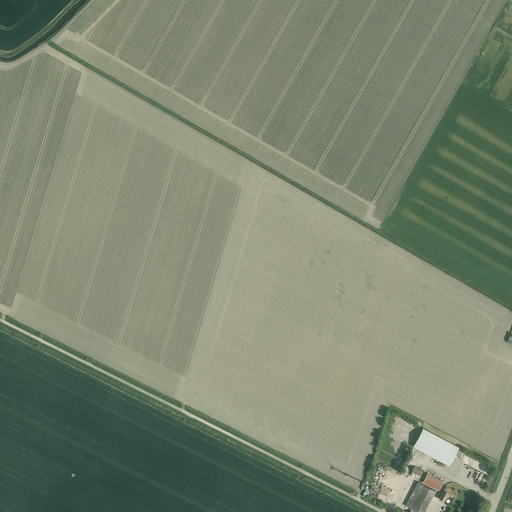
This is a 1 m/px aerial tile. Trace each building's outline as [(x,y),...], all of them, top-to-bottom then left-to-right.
[(413,446),(449,465),(459,446),(423,427),(413,446)] [(410,474),(419,479),(423,471),(414,466),(410,474)] [(423,482),(438,490),(443,481),(427,473),(423,482)] [(402,497),(411,477),(405,475),(396,496),(399,497),(400,496),(402,497)] [(406,505),(419,511),(424,511),(436,491),(418,481),(412,492),(413,492),(406,505)] [(447,493),(454,496),(457,492),(446,486),(441,496),(442,497),(441,499),(444,500),(447,493)]
